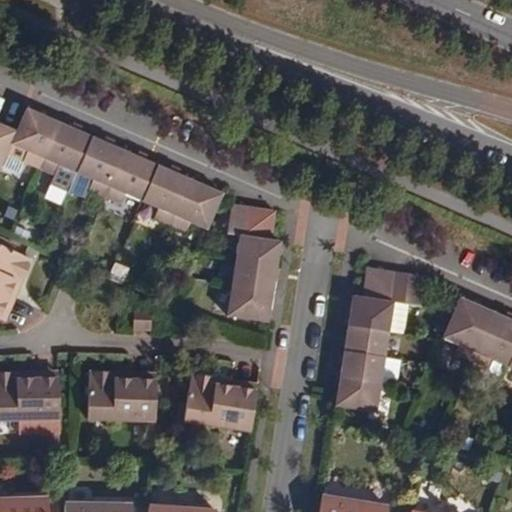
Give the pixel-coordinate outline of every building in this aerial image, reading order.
[(30,108),(20,132),(12,148),(31,156),(27,162),(42,169),(63,123),(30,108)] [(20,132),(0,122),(0,169),(2,171),(12,148),(20,132)] [(82,131),(84,126),(76,122),(73,128),(82,131)] [(77,177),(95,137),(73,128),(63,123),(42,169),(55,174),(58,168),(77,177)] [(92,190),(107,197),(127,151),(115,146),(105,142),(95,137),(77,177),(94,185),(92,190)] [(105,142),(115,146),(118,141),(108,137),(105,142)] [(127,151),(107,197),(120,203),(123,196),(142,206),(159,166),(147,160),(138,156),(127,151)] [(147,160),(149,155),(140,151),(138,156),(147,160)] [(171,171),(159,166),(142,206),(159,213),(156,219),(171,226),(192,180),(180,175),(171,171)] [(180,175),(183,170),(173,166),(171,171),(180,175)] [(224,195),(192,180),(171,226),(186,232),(188,226),(206,234),(224,195)] [(281,242),(272,240),(257,238),(244,236),(247,206),(232,204),(227,235),(241,237),(237,261),(277,268),(281,242)] [(262,208),(247,206),(244,236),(257,238),(262,208)] [(262,208),(257,238),(272,240),(277,210),(262,208)] [(0,313),(14,279),(22,282),(32,258),(0,243),(0,313)] [(273,293),(277,268),(237,261),(233,286),(273,293)] [(367,268),(362,298),(378,300),(383,271),(367,268)] [(392,302),(397,273),(383,271),(378,300),(392,302)] [(405,335),(410,306),(406,305),(411,275),(397,273),(392,302),(378,300),(362,298),(353,296),(349,325),(390,332),(405,335)] [(406,305),(410,306),(421,308),(426,277),(411,275),(406,305)] [(0,320),(5,322),(22,282),(14,279),(0,313),(0,320)] [(268,323),(273,293),(233,286),(228,316),(268,323)] [(472,361),(494,312),(461,298),(454,313),(443,336),(462,345),(457,355),(472,361)] [(494,312),(472,361),(489,369),(493,358),(510,365),(511,359),(511,320),(505,318),(494,312)] [(150,313),(132,313),(132,331),(150,331),(150,313)] [(387,359),(390,332),(349,325),(345,352),(387,359)] [(387,359),(345,352),(341,377),(383,384),(387,359)] [(59,369),(17,370),(17,379),(19,379),(59,379),(59,369)] [(0,417),(59,416),(59,379),(19,379),(17,379),(17,370),(0,370),(0,417)] [(156,419),(158,381),(157,381),(115,378),(115,371),(90,370),(87,417),(156,419)] [(158,372),(115,371),(115,378),(157,381),(158,381),(158,372)] [(250,432),(256,394),(215,387),(215,386),(217,380),(188,375),(181,420),(250,432)] [(378,414),(383,384),(341,377),(336,408),(378,414)] [(215,387),(256,394),(257,386),(217,380),(215,386),(215,387)] [(385,511),(387,505),(323,494),(320,511),(385,511)] [(0,498),(0,511),(50,511),(50,502),(50,497),(0,498)] [(50,502),(50,511),(58,511),(58,502),(50,502)]
